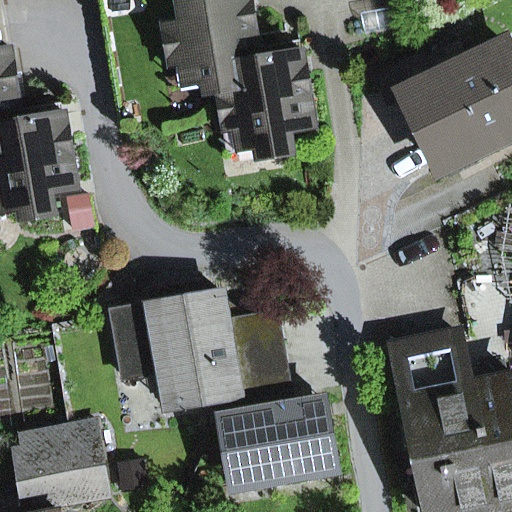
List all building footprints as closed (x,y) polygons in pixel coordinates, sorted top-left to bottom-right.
[(235,63),(261,59),(251,0),(178,0),(182,21),(163,24),(170,69),(180,67),(199,64),(203,85),(204,93),(217,91),(239,88),(235,63)] [(405,95),(441,169),(511,135),(511,55),(506,44),(434,78),(424,57),(378,79),(389,103),(405,95)] [(0,124),(24,121),(12,49),(0,50),(0,149),(1,150),(0,141),(0,124)] [(235,63),(239,88),(217,91),(224,134),(234,132),(254,129),(257,150),(259,158),(294,153),(291,132),(316,127),(304,52),(261,59),(235,63)] [(183,88),(203,85),(199,64),(180,67),(183,88)] [(0,124),(0,141),(1,150),(0,149),(0,192),(16,190),(21,220),(57,214),(53,194),(79,189),(66,114),(24,121),(0,124)] [(237,153),(257,150),(254,129),(234,132),(237,153)] [(0,223),(21,220),(16,190),(0,192),(0,223)] [(72,212),(92,209),(90,197),(70,200),(72,212)] [(95,227),(92,209),(72,212),(75,230),(95,227)] [(224,300),(223,294),(114,312),(125,378),(175,370),(181,407),(225,399),(241,396),(224,300)] [(241,396),(244,413),(291,405),(281,347),(252,353),(246,323),(255,321),(224,300),(241,396)] [(281,347),(276,317),(255,321),(246,323),(252,353),(281,347)] [(395,349),(430,511),(467,511),(496,506),(471,390),(459,335),(395,349)] [(511,381),(471,390),(496,506),(511,502),(511,381)] [(241,396),(225,399),(205,445),(226,442),(231,471),(268,464),(272,484),(338,472),(325,399),(291,405),(244,413),(241,396)] [(71,473),(66,444),(102,440),(99,422),(27,434),(30,479),(71,473)] [(71,473),(30,479),(34,507),(109,494),(102,440),(66,444),(71,473)] [(235,490),(272,484),(268,464),(231,471),(235,490)]
